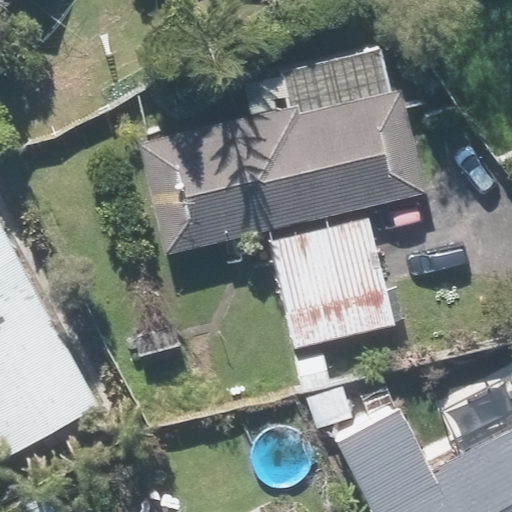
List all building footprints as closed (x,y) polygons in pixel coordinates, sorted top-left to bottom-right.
[(388,82),(377,36),(278,59),(286,94),(138,128),(164,242),(428,180),(404,78),(388,82)] [(0,449),(103,396),(0,198),(0,449)] [(511,511),(511,414),(431,456),(398,392),(331,427),(375,511),(511,511)] [(19,491),(29,511),(45,511),(64,502),(51,475),(19,491)] [(237,511),(230,498),(203,511),(237,511)]
